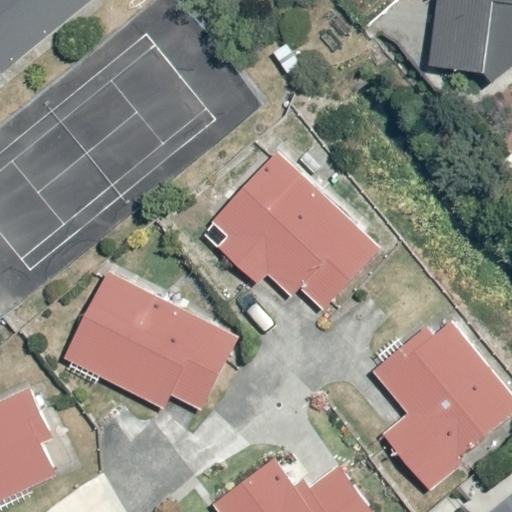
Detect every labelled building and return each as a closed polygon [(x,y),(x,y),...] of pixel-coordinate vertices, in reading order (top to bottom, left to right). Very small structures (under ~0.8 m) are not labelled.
[(0,0),(0,74),(90,0),(0,0)] [(511,0),(437,0),(432,60),(488,66),(496,81),(511,69),(511,0)] [(384,240),(281,148),(218,216),(233,230),(218,247),(259,279),(270,270),(294,293),(302,283),(327,305),(384,240)] [(243,330),(111,266),(64,357),(169,409),(178,394),(204,408),(243,330)] [(511,408),(511,381),(451,311),(376,368),(412,409),(386,433),(425,482),(511,408)] [(57,434),(29,379),(0,393),(0,503),(61,474),(47,440),(57,434)] [(380,511),(342,460),(314,484),(305,475),(295,482),(277,453),(218,499),(226,511),(380,511)] [(511,511),(511,496),(492,511),(511,511)]
